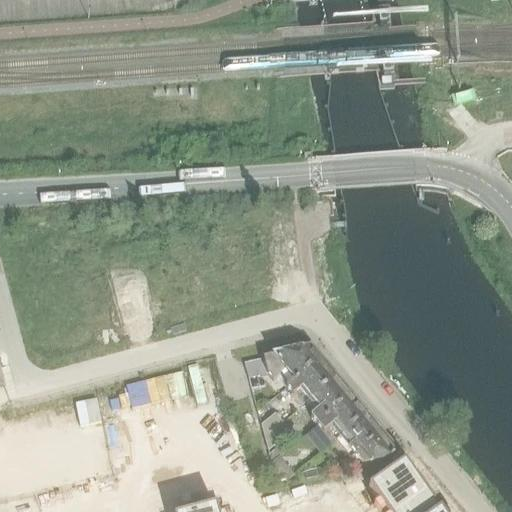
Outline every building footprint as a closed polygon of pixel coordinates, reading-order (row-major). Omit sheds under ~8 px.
[(283,390),(284,390),(318,361),(309,350),(263,361),(265,377),(271,383),(283,374),(291,384),(283,390)] [(248,381),(265,377),(263,361),(243,366),(248,381)] [(298,393),(306,403),(334,380),(318,361),(284,390),(290,398),(298,393)] [(349,399),(334,380),(306,403),(316,414),(309,420),(315,427),(349,399)] [(328,428),(337,439),(364,417),(349,399),(315,427),(321,435),(328,428)] [(283,425),(275,415),(260,427),(264,440),(283,425)] [(397,456),(364,417),(337,439),(359,466),(394,459),(397,456)] [(23,511),(0,424),(0,511),(23,511)] [(264,440),(267,453),(290,434),(283,425),(264,440)] [(271,465),(278,459),(287,452),(282,445),(268,457),(271,465)] [(293,477),(278,459),(271,465),(276,483),(291,479),(293,477)] [(435,511),(402,465),(367,490),(381,511),(214,511),(214,509),(203,511),(435,511)] [(299,475),(299,482),(328,476),(326,468),(307,472),(299,475)]
